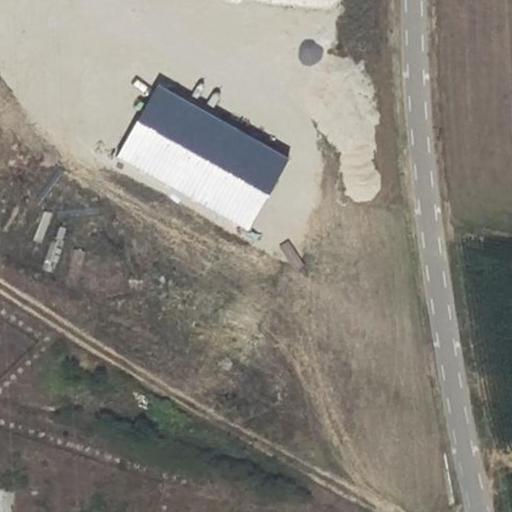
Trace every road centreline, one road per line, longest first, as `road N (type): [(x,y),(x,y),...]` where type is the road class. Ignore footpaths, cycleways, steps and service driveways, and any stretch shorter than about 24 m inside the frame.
road 1 (unclassified): [(482,511),(419,153),(415,0)]
road 2 (track): [(382,511),(213,419),(0,284)]
